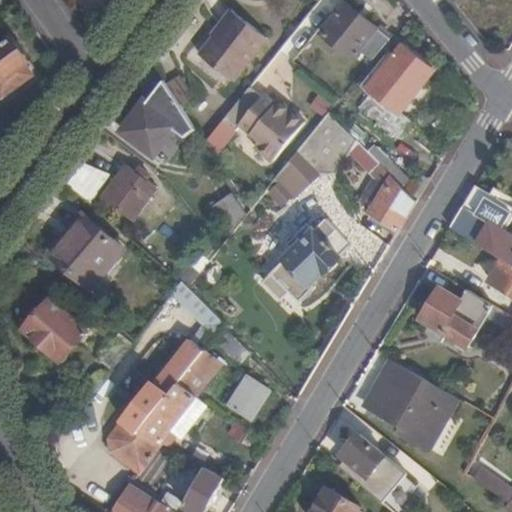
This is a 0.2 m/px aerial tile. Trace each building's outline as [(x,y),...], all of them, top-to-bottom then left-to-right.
[(363,49),(375,59),(392,37),(347,2),(323,32),(325,34),(340,46),(356,58),(363,49)] [(268,39),(233,11),(219,27),(221,29),(200,55),(233,82),(268,39)] [(340,46),(325,34),(317,43),(332,55),(340,46)] [(14,38),(0,48),(0,91),(3,96),(33,75),(26,64),(31,61),(14,38)] [(437,70),(403,44),(370,86),(375,91),(362,109),(402,139),(416,120),(404,111),(437,70)] [(181,75),(168,83),(184,106),(197,98),(181,75)] [(168,83),(166,79),(127,130),(156,153),(171,133),(179,138),(182,141),(200,130),(184,106),(168,83)] [(264,97),(250,87),(224,119),(238,130),(243,124),(262,140),(257,146),(276,161),(308,123),(292,110),(286,113),(277,105),(265,95),(264,97)] [(280,101),(277,105),(286,113),(292,110),(280,101)] [(354,136),(331,113),(274,182),(278,186),(273,192),(284,204),(294,195),(296,197),(322,174),(308,158),(318,150),(338,171),(352,149),(355,143),(354,136)] [(400,230),(418,199),(405,186),(363,143),(354,136),(355,143),(352,149),(379,176),(363,202),(372,208),(371,212),(400,230)] [(86,159),(67,185),(91,202),(109,176),(86,159)] [(152,175),(143,168),(139,172),(129,165),(105,198),(135,219),(159,187),(148,180),(152,175)] [(418,199),(431,177),(416,169),(405,186),(418,199)] [(511,265),(511,235),(505,231),(511,218),(511,206),(477,185),(451,228),(503,260),(511,265)] [(233,192),(214,206),(232,231),(247,213),(233,192)] [(125,248),(87,217),(55,256),(92,286),(125,248)] [(355,247),(327,218),(316,229),(310,224),(292,243),(297,249),(265,281),(283,300),(292,293),(302,302),(317,286),(315,282),(323,274),(326,273),(355,247)] [(511,265),(503,260),(490,281),(511,294),(511,316),(511,317),(511,265)] [(185,281),(191,286),(200,274),(184,262),(175,273),(185,281)] [(206,321),(193,338),(206,349),(226,323),(203,299),(191,286),(185,281),(176,291),(206,321)] [(494,306),(470,290),(464,300),(442,286),(421,319),(469,348),(487,318),(494,306)] [(52,297),(26,329),(63,361),(90,329),(52,297)] [(494,306),(487,318),(511,333),(511,330),(511,317),(494,306)] [(239,361),(252,350),(231,328),(218,340),(239,361)] [(100,358),(114,369),(134,344),(120,333),(100,358)] [(113,450),(141,472),(165,442),(143,430),(180,382),(206,349),(193,338),(157,383),(155,382),(112,438),(113,450)] [(180,382),(199,396),(228,360),(224,356),(220,360),(206,349),(180,382)] [(457,397),(394,361),(369,407),(403,426),(400,433),(428,449),(457,397)] [(272,388),(249,375),(231,404),(254,418),(272,388)] [(172,446),(178,435),(173,430),(199,396),(180,382),(143,430),(165,442),(172,446)] [(180,436),(207,402),(199,396),(173,430),(178,435),(180,436)] [(229,435),(248,443),(254,429),(236,421),(229,435)] [(345,457),(337,466),(380,501),(404,472),(360,434),(342,455),(345,457)] [(481,464),(474,478),(491,486),(498,473),(481,464)] [(187,505),(198,511),(207,511),(214,499),(227,477),(208,466),(187,505)] [(404,472),(380,501),(392,511),(416,483),(404,472)] [(511,484),(498,473),(491,486),(511,497),(508,503),(511,506),(511,484)] [(221,501),(232,480),(227,477),(214,499),(221,501)] [(114,511),(175,511),(181,502),(169,495),(163,504),(133,484),(114,511)] [(358,511),(361,508),(330,488),(315,511),(358,511)]
